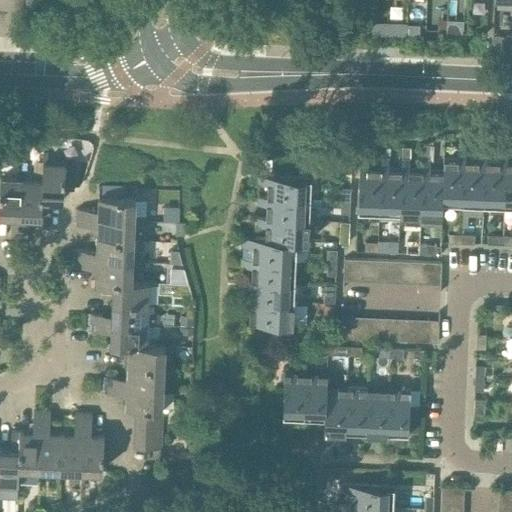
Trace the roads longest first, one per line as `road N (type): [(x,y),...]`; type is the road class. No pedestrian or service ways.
road 1 (residential): [(511,286),(462,283),(450,460),(511,464)]
road 2 (tertiary): [(322,74),(511,80)]
road 3 (tertiary): [(154,57),(174,81),(199,86),(322,74)]
road 4 (tertiary): [(0,73),(96,80),(154,57)]
road 5 (tertiary): [(322,74),(229,65),(181,40)]
road 6 (residential): [(48,375),(67,399),(119,403),(117,466)]
